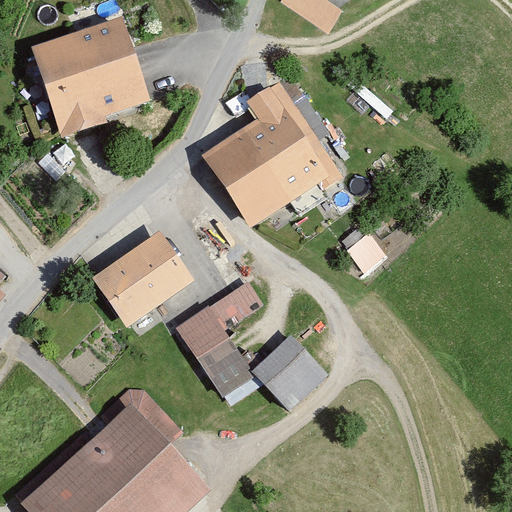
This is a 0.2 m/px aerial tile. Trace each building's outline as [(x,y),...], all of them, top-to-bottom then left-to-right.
[(340,13),(321,0),(280,0),(278,3),(325,35),(340,13)] [(122,20),(32,51),(63,141),(109,125),(107,118),(151,104),(122,20)] [(258,125),(200,162),(246,234),(320,187),(324,194),(343,181),(293,104),(280,84),(246,106),(258,125)] [(366,273),(389,255),(369,230),(346,248),(366,273)] [(159,234),(92,279),(124,327),(191,282),(159,234)] [(246,290),(176,337),(223,407),(254,386),(288,422),(325,385),(288,345),(249,380),(221,338),(262,314),(246,290)] [(132,406),(21,505),(26,511),(185,511),(209,491),(132,406)]
